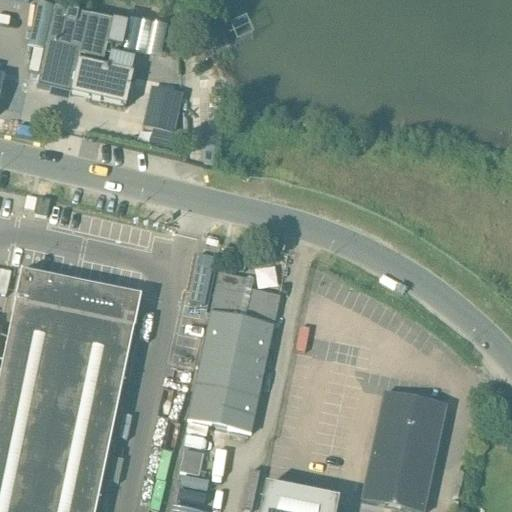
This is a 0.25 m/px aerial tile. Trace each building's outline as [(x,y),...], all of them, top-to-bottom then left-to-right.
[(36,7),(27,49),(45,53),(54,11),(36,7)] [(122,51),(127,28),(54,11),(45,53),(36,90),(70,97),(70,98),(125,111),(132,77),(130,77),(106,72),(78,65),(79,59),(103,64),(106,48),(112,49),(116,50),(122,51)] [(150,91),(141,131),(152,133),(148,152),(168,157),(172,137),(174,138),(181,102),(182,98),(181,98),(180,97),(152,91),(150,91)] [(47,220),(50,204),(38,201),(35,218),(47,220)] [(221,258),(232,261),(234,251),(223,248),(221,258)] [(21,276),(0,374),(0,511),(95,511),(132,334),(134,334),(141,301),(122,297),(123,293),(78,283),(77,288),(21,276)] [(246,283),(218,277),(210,315),(238,321),(244,292),(246,283)] [(244,325),(245,322),(245,321),(251,294),(251,293),(253,283),(247,281),(246,283),(244,292),(238,321),(238,324),(209,318),(209,319),(209,321),(187,423),(187,424),(250,437),(250,436),(272,332),(273,331),(244,325)] [(245,321),(245,322),(273,328),(279,299),(251,294),(245,321)] [(396,511),(423,511),(444,411),(382,398),(360,504),(396,511)] [(199,479),(203,457),(183,454),(179,476),(199,479)] [(336,511),(338,505),(263,490),(258,511),(336,511)]
